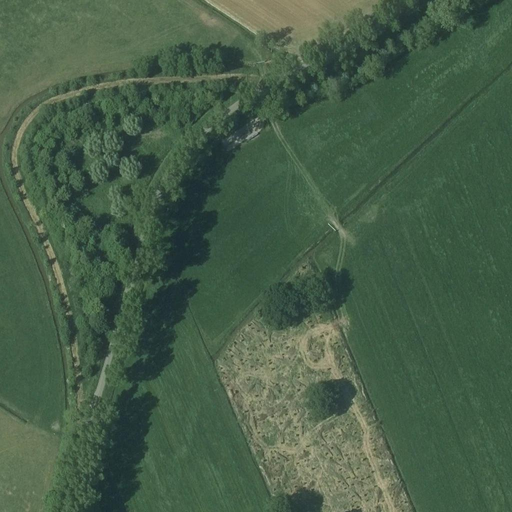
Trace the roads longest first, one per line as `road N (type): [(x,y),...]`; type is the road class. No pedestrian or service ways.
road 1 (unclassified): [(68,511),(144,229),(172,163),(207,125),(321,65),(408,0)]
road 2 (track): [(348,243),(266,109)]
